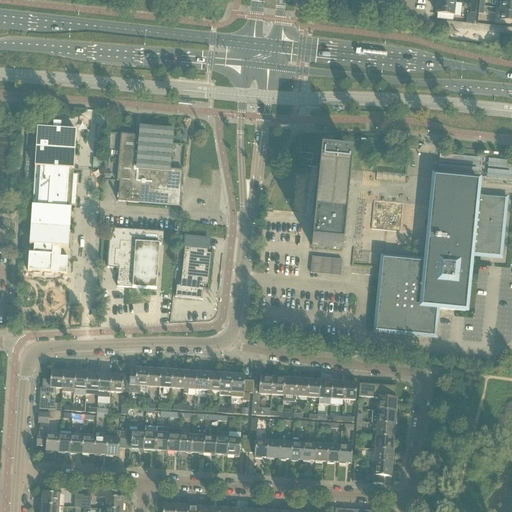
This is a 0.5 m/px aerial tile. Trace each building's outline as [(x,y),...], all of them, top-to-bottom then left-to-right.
[(313,0),(323,2),(331,2),(330,6),(330,8),(338,9),(338,7),(338,0),(313,0)] [(394,0),(377,0),(376,7),(394,9),(394,0)] [(511,0),(501,0),(500,9),(511,10),(511,0)] [(455,4),(437,2),(436,14),(453,16),(455,4)] [(511,10),(500,9),(499,21),(511,22),(511,10)] [(96,116),(96,126),(104,126),(104,116),(96,116)] [(29,255),(28,272),(67,275),(68,258),(60,257),(61,248),(68,249),(71,205),(75,205),(76,193),(74,193),(74,188),(76,188),(77,182),(77,176),(73,175),(74,172),(76,132),(60,131),(61,124),(53,123),(53,130),(37,129),(32,204),(29,246),(34,246),(33,255),(29,255)] [(118,202),(127,203),(180,207),(183,171),(170,170),(173,131),(140,128),(139,136),(121,134),(117,181),(119,182),(118,196),(117,196),(117,199),(118,199),(118,202)] [(300,148),(299,166),(319,168),(311,247),(343,250),(352,158),(320,154),(320,163),(317,163),(318,156),(312,155),(312,149),(300,148)] [(481,172),(482,157),(441,154),(440,164),(451,165),(451,166),(461,166),(461,171),(481,172)] [(93,159),(92,169),(101,169),(101,159),(93,159)] [(488,178),(511,179),(511,159),(489,159),(488,178)] [(383,260),(376,332),(434,338),(436,309),(465,312),(471,255),(499,257),(505,199),(477,196),(478,182),(434,178),(431,206),(430,206),(429,210),(426,209),(425,209),(425,210),(424,210),(424,211),(424,212),(425,213),(426,213),(429,213),(427,236),(428,236),(426,264),(383,260)] [(117,287),(156,290),(156,289),(159,246),(163,246),(164,233),(110,229),(107,268),(118,269),(117,287)] [(175,298),(202,301),(203,290),(210,290),(210,286),(209,286),(212,251),(211,254),(207,254),(209,241),(186,238),(180,286),(176,286),(175,298)] [(83,304),(85,256),(72,256),(70,304),(83,304)] [(310,274),(340,277),(342,260),(312,257),(310,274)] [(129,378),(128,394),(135,395),(140,395),(140,388),(147,388),(148,371),(148,372),(137,371),(137,370),(136,370),(136,374),(130,373),(129,378)] [(149,371),(148,371),(147,388),(159,389),(160,372),(149,372),(149,371)] [(62,390),(63,373),(63,372),(57,372),(57,373),(52,373),(52,372),(51,372),(50,382),(43,381),(43,389),(42,389),(43,389),(42,390),(44,394),(41,394),(40,409),(39,409),(39,410),(48,411),(61,412),(61,405),(54,405),(54,403),(50,402),(50,396),(55,393),(55,392),(55,390),(62,390)] [(161,372),(160,372),(159,389),(171,390),(172,373),(161,372)] [(62,390),(62,393),(74,394),(74,391),(75,374),(75,373),(69,373),(69,374),(64,374),(64,373),(63,373),(62,390)] [(173,373),(172,373),(171,390),(183,391),(184,373),(184,374),(173,373)] [(185,373),(184,373),(183,391),(183,395),(188,395),(188,391),(195,392),(196,374),(196,375),(185,374),(185,373)] [(74,394),(73,396),(86,397),(86,396),(86,392),(87,375),(87,374),(81,374),(81,375),(75,375),(76,374),(75,374),(74,391),(74,394)] [(86,392),(86,396),(91,396),(91,392),(98,392),(99,376),(99,375),(93,374),(93,376),(87,375),(86,392)] [(197,374),(196,374),(195,392),(207,392),(208,375),(208,376),(197,375),(197,374)] [(98,392),(98,398),(110,399),(110,393),(111,376),(105,375),(105,376),(99,376),(98,392)] [(207,392),(207,396),(212,396),(212,393),(219,393),(220,376),(208,376),(208,375),(207,392)] [(111,376),(110,393),(122,394),(121,408),(127,408),(128,394),(129,378),(123,378),(123,377),(123,376),(117,376),(117,377),(111,377),(111,376)] [(220,376),(219,393),(219,396),(231,397),(232,377),(220,377),(221,376),(220,376)] [(243,399),(243,403),(249,403),(250,382),(244,382),(244,377),(244,378),(232,377),(233,377),(232,377),(231,397),(231,398),(243,399)] [(271,397),(272,380),(272,379),(267,378),(267,380),(260,379),(259,383),(253,382),(253,395),(252,395),(251,416),(269,418),(270,410),(258,409),(259,396),(271,397)] [(273,380),(272,380),(271,397),(283,397),(284,380),(279,379),(279,381),(273,380)] [(283,397),(283,402),(295,403),(295,398),(296,381),(296,380),(291,380),(291,381),(284,381),(284,380),(283,397)] [(297,381),(296,381),(295,398),(307,399),(308,382),(308,381),(303,381),(303,382),(297,382),(297,381)] [(308,382),(307,399),(319,400),(320,383),(320,382),(315,382),(314,383),(308,383),(308,382)] [(319,400),(318,405),(330,406),(330,401),(331,401),(332,384),(332,383),(327,382),(327,384),(320,383),(319,400)] [(338,385),(332,384),(331,401),(343,402),(344,384),(339,383),(338,385)] [(344,384),(343,402),(355,403),(356,385),(356,384),(351,384),(350,385),(344,385),(344,384)] [(359,384),(358,397),(359,397),(379,399),(379,398),(395,399),(396,386),(359,384)] [(379,399),(378,411),(396,413),(396,412),(397,412),(397,406),(396,406),(396,400),(397,400),(397,399),(395,399),(379,398),(379,399)] [(146,405),(146,409),(155,410),(155,405),(151,405),(151,400),(146,399),(146,405)] [(372,411),(372,424),(377,424),(395,426),(396,426),(396,419),(395,419),(395,413),(396,413),(378,411),(372,411)] [(37,434),(36,446),(46,447),(45,452),(46,452),(46,453),(52,453),(53,452),(58,452),(58,453),(59,437),(47,436),(48,420),(60,421),(61,415),(38,413),(37,424),(39,425),(39,434),(37,434)] [(249,444),(249,454),(255,454),(254,458),(255,458),(255,459),(261,459),(261,458),(266,458),(266,459),(267,459),(268,442),(256,441),(257,420),(251,420),(249,441),(249,444)] [(377,424),(376,437),(394,438),(394,439),(394,438),(395,438),(395,432),(394,432),(395,426),(377,424)] [(125,445),(124,449),(130,449),(130,450),(131,450),(142,450),(142,451),(143,451),(144,434),(144,428),(140,428),(140,426),(126,425),(126,433),(125,445)] [(168,435),(167,453),(167,452),(178,453),(179,453),(180,436),(180,430),(175,430),(168,429),(168,435)] [(71,437),(70,454),(70,455),(76,455),(76,454),(82,454),(81,455),(82,455),(83,437),(83,432),(71,431),(71,434),(71,437)] [(107,439),(106,456),(106,457),(112,457),(112,456),(117,457),(118,457),(119,449),(124,449),(125,445),(126,433),(119,432),(114,432),(114,439),(107,439)] [(70,454),(71,437),(71,434),(59,433),(59,436),(59,437),(58,453),(58,454),(64,454),(64,453),(70,453),(70,454)] [(216,438),(215,456),(215,455),(226,456),(226,457),(227,457),(228,439),(228,434),(223,433),(223,439),(216,438)] [(156,434),(144,434),(143,451),(143,450),(154,451),(154,452),(155,452),(156,434)] [(168,435),(156,434),(155,452),(155,451),(166,452),(166,453),(167,453),(168,435)] [(192,437),(180,436),(179,453),(190,453),(190,454),(191,454),(192,437)] [(94,456),(95,438),(83,437),(82,455),(88,456),(88,455),(94,455),(94,456)] [(204,438),(192,437),(191,454),(202,454),(202,455),(203,455),(204,438)] [(376,437),(375,450),(393,451),(394,451),(395,445),(393,445),(394,438),(376,437)] [(105,456),(106,456),(107,439),(95,438),(94,456),(100,457),(100,455),(106,456),(105,456)] [(216,438),(204,438),(203,455),(203,454),(214,455),(214,456),(215,456),(216,438)] [(240,440),(228,439),(227,457),(227,456),(238,457),(239,457),(239,453),(245,453),(246,441),(243,441),(240,440)] [(292,443),(291,461),(297,462),(297,461),(302,461),(302,462),(303,462),(304,444),(304,440),(292,439),(292,443)] [(278,460),(279,460),(280,443),(268,442),(267,459),(267,460),(273,460),(273,459),(278,459),(278,460)] [(290,461),(291,461),(292,443),(280,443),(279,460),(279,461),(285,461),(285,460),(290,460),(290,461)] [(314,462),(315,462),(316,445),(304,444),(303,462),(308,463),(308,461),(314,462)] [(326,463),(327,463),(328,446),(316,445),(315,462),(315,463),(320,464),(320,462),(326,463)] [(338,464),(339,464),(340,447),(328,446),(327,463),(327,464),(332,464),(332,463),(338,463),(338,464)] [(340,447),(339,464),(339,465),(344,465),(344,464),(350,464),(350,465),(351,465),(352,448),(340,447)] [(375,450),(374,463),(393,465),(393,464),(394,458),(392,458),(393,452),(393,451),(375,450)] [(373,477),(373,484),(383,484),(383,477),(392,478),(392,477),(393,471),(391,471),(392,465),(393,465),(374,463),(374,467),(373,477)] [(106,499),(105,510),(122,511),(122,500),(123,500),(123,499),(116,499),(116,494),(117,494),(97,492),(97,499),(106,499)] [(41,506),(58,507),(59,495),(42,494),(41,494),(41,501),(42,501),(42,506),(41,506)]
